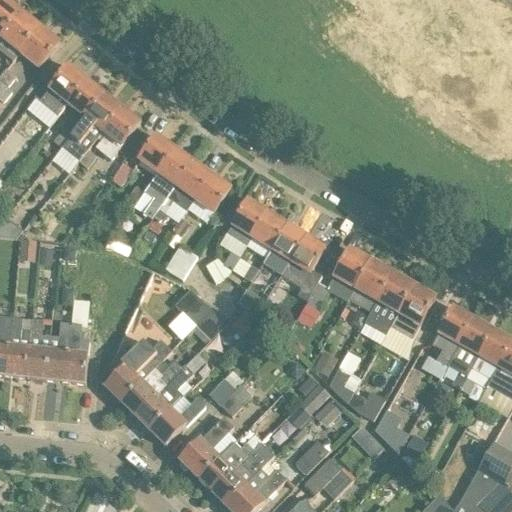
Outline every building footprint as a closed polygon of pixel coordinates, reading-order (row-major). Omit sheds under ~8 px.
[(3,0),(0,3),(0,41),(22,16),(3,0)] [(22,16),(0,41),(0,42),(19,58),(41,31),(22,16)] [(60,47),(41,31),(19,58),(39,74),(60,47)] [(69,69),(49,94),(40,105),(58,120),(67,108),(86,84),(69,69)] [(0,81),(0,102),(4,106),(13,95),(8,91),(16,80),(7,72),(0,81)] [(61,151),(104,98),(86,84),(67,108),(75,115),(60,132),(62,134),(53,145),(61,151)] [(89,153),(102,137),(122,112),(104,98),(61,151),(79,166),(89,153)] [(102,137),(106,140),(96,151),(110,163),(120,151),(120,152),(140,127),(122,112),(102,137)] [(157,179),(176,153),(157,139),(138,165),(157,179)] [(97,160),(89,153),(79,166),(87,172),(97,160)] [(168,203),(175,192),(194,166),(176,153),(157,179),(145,196),(154,202),(143,217),(153,224),(154,221),(163,209),(168,203)] [(186,216),(193,205),(212,179),(194,166),(175,192),(168,203),(186,216)] [(120,190),(132,173),(123,167),(111,184),(120,190)] [(212,179),(193,205),(213,219),(232,193),(212,179)] [(136,190),(127,202),(136,209),(145,196),(136,190)] [(247,250),(251,243),(252,243),(268,216),(248,204),(227,237),(247,250)] [(170,221),(160,213),(155,221),(164,227),(166,224),(167,225),(170,221)] [(287,228),(268,216),(252,243),(270,255),(287,228)] [(6,221),(0,228),(0,241),(17,243),(23,235),(6,221)] [(181,222),(172,234),(165,245),(174,251),(190,229),(181,222)] [(270,255),(289,266),(306,239),(287,228),(270,255)] [(23,235),(20,238),(26,243),(29,238),(24,234),(23,235)] [(314,273),(326,252),(306,239),(289,266),(285,273),(305,285),(302,289),(312,295),(318,286),(322,278),(314,273)] [(22,244),(20,265),(35,266),(37,245),(22,244)] [(180,249),(165,273),(182,284),(197,260),(180,249)] [(54,253),(41,252),(39,268),(52,269),(54,253)] [(66,254),(65,262),(76,263),(77,255),(77,253),(66,252),(66,254)] [(350,252),(332,282),(355,295),(372,264),(350,252)] [(218,262),(217,263),(206,269),(216,287),(229,279),(230,279),(240,262),(231,256),(223,268),(218,262)] [(350,304),(371,316),(393,276),(372,264),(355,295),(348,306),(350,304)] [(243,281),(251,286),(259,273),(251,269),(243,281)] [(386,339),(391,331),(415,289),(393,276),(371,316),(365,327),(386,339)] [(330,292),(318,286),(312,295),(309,300),(305,307),(317,314),(330,292)] [(391,331),(412,344),(437,302),(415,289),(391,331)] [(175,309),(197,331),(212,315),(190,293),(175,309)] [(82,330),(87,331),(90,306),(74,304),(72,329),(82,330)] [(0,318),(11,320),(13,308),(0,305),(0,318)] [(321,316),(317,314),(305,307),(296,323),(311,332),(321,316)] [(447,371),(448,369),(474,323),(453,311),(438,339),(432,350),(443,356),(437,366),(447,371)] [(212,315),(197,331),(211,344),(226,328),(212,315)] [(256,325),(245,315),(230,331),(241,341),(256,325)] [(0,379),(6,380),(12,323),(0,320),(0,379)] [(26,383),(32,325),(12,323),(6,380),(26,383)] [(468,380),(472,373),(494,334),(474,323),(448,369),(458,375),(451,388),(460,394),(468,380)] [(46,385),(51,340),(42,339),(43,326),(32,325),(26,383),(46,385)] [(60,341),(51,340),(46,385),(66,387),(72,329),(62,328),(60,341)] [(72,329),(66,387),(86,389),(90,345),(80,344),(82,330),(72,329)] [(511,346),(511,344),(494,334),(472,373),(491,384),(511,346)] [(152,353),(144,345),(121,368),(125,371),(105,391),(122,408),(164,365),(172,355),(161,344),(152,353)] [(511,346),(491,384),(488,390),(511,404),(511,346)] [(323,354),(313,372),(328,380),(338,362),(323,354)] [(352,378),(360,362),(348,356),(339,371),(351,378),(352,378)] [(135,421),(185,370),(185,369),(182,372),(174,364),(169,368),(167,368),(164,365),(122,408),(135,421)] [(306,373),(297,364),(291,370),(291,377),(297,382),(306,373)] [(177,394),(184,388),(194,378),(185,370),(135,421),(149,435),(169,415),(183,400),(177,394)] [(339,371),(329,389),(340,401),(348,407),(354,396),(344,390),(351,378),(339,371)] [(468,380),(460,394),(469,398),(477,385),(468,380)] [(221,409),(236,394),(224,382),(209,398),(221,409)] [(315,390),(310,384),(300,393),(306,399),(315,390)] [(236,394),(221,409),(232,421),(252,400),(240,389),(236,394)] [(310,421),(331,400),(319,389),(299,409),(310,421)] [(365,403),(354,396),(348,407),(359,417),(374,425),(385,404),(370,396),(365,403)] [(169,415),(149,435),(166,452),(205,412),(197,403),(178,423),(169,415)] [(330,405),(315,419),(327,431),(342,416),(330,405)] [(375,435),(398,458),(409,438),(397,431),(402,422),(387,413),(375,435)] [(199,484),(219,464),(211,455),(234,433),(223,422),(180,465),(199,484)] [(365,446),(371,441),(362,432),(354,441),(360,446),(365,446)] [(414,438),(403,457),(418,465),(428,446),(414,438)] [(295,467),(306,478),(329,456),(318,445),(295,467)] [(506,493),(511,482),(511,455),(494,445),(479,472),(458,509),(455,511),(473,511),(478,508),(500,487),(506,493)] [(219,464),(199,484),(212,496),(248,461),(254,454),(247,447),(241,454),(235,448),(219,464)] [(248,461),(212,496),(226,510),(262,474),(248,461)] [(330,462),(305,488),(316,499),(322,492),(334,503),(352,485),(330,462)] [(423,481),(432,486),(438,477),(428,472),(423,481)] [(262,474),(226,510),(227,511),(259,511),(276,495),(287,483),(277,474),(276,474),(269,481),(262,474)] [(395,478),(388,484),(394,491),(401,485),(395,478)] [(491,511),(508,495),(506,493),(500,487),(478,508),(482,511),(491,511)] [(293,511),(311,511),(310,510),(307,503),(299,506),(293,511)]
